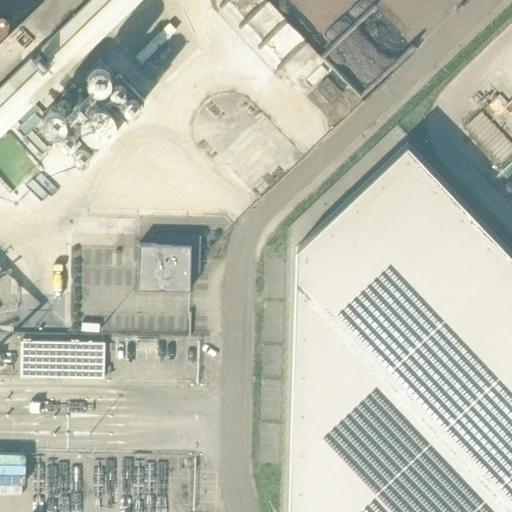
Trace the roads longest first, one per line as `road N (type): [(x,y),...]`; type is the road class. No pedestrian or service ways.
road 1 (unclassified): [(243,511),(232,459),(244,224),(486,0)]
road 2 (unknown): [(0,436),(85,433),(232,459)]
